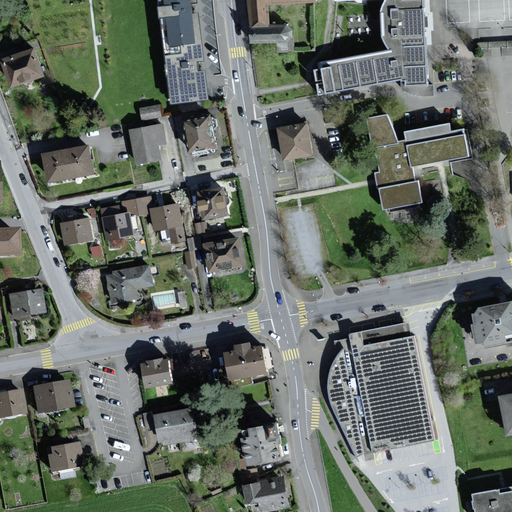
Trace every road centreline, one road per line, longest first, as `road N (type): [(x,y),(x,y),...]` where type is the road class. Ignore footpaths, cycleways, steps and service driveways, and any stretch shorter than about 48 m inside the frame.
road 1 (residential): [(511,272),(280,317)]
road 2 (residential): [(31,212),(255,167)]
road 3 (residential): [(280,317),(88,349)]
road 4 (secondary): [(255,167),(231,0)]
road 5 (secondary): [(280,317),(255,167)]
road 6 (residential): [(88,349),(31,212)]
road 7 (residential): [(298,405),(321,418),(371,511)]
